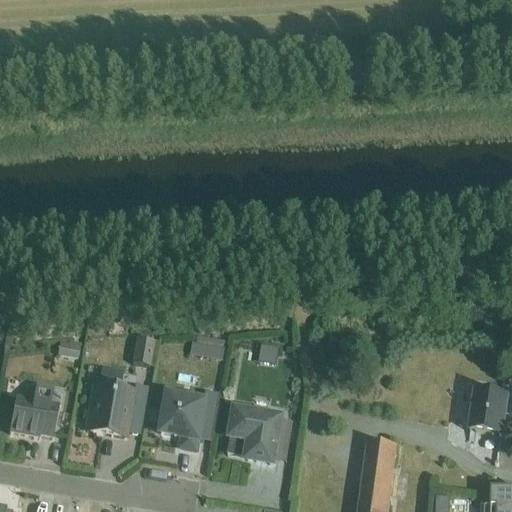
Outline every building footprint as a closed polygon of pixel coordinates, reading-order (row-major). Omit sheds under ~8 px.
[(134,341),(131,367),(153,370),(156,345),(134,341)] [(59,345),(56,360),(77,364),(79,348),(59,345)] [(193,345),(191,357),(223,363),(225,351),(193,345)] [(126,437),(134,393),(95,386),(86,435),(125,441),(126,437)] [(15,400),(8,437),(39,442),(39,440),(52,443),(59,408),(50,406),(53,391),(36,388),(33,403),(15,400)] [(134,393),(126,437),(139,439),(148,391),(134,388),(134,393)] [(166,394),(159,436),(182,441),(181,451),(196,454),(205,401),(166,394)] [(474,394),(468,433),(502,438),(508,399),(474,394)] [(274,462),(281,423),(282,418),(233,410),(227,444),(231,444),(228,458),(248,461),(248,463),(250,463),(252,461),(252,460),(257,460),(256,463),(270,466),(273,467),(274,462)] [(281,423),(274,462),(287,465),(294,425),(281,423)] [(368,445),(358,511),(389,511),(398,449),(368,445)] [(511,511),(511,492),(492,492),(491,509),(481,508),(481,511),(511,511)]
